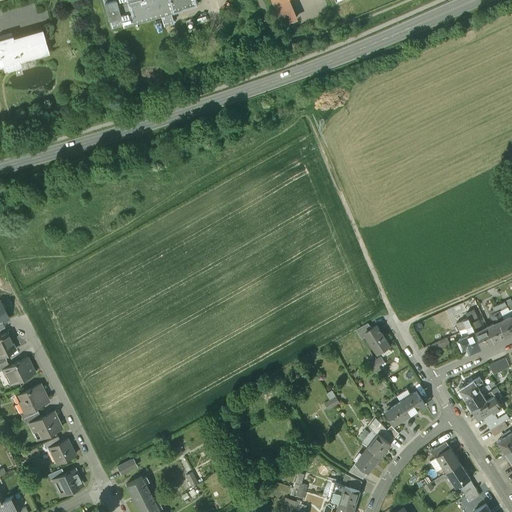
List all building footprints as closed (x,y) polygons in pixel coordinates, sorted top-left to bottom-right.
[(168,0),(114,0),(123,27),(172,12),(168,0)] [(168,0),(172,12),(199,5),(197,0),(168,0)] [(286,0),(274,5),(282,25),(295,20),(286,0)] [(41,29),(12,37),(12,35),(0,38),(0,66),(2,66),(3,70),(20,65),(19,61),(48,52),(41,29)] [(477,320),(472,309),(466,312),(471,323),(477,320)] [(503,319),(498,321),(505,335),(511,332),(511,318),(510,315),(503,319)] [(493,341),(487,326),(481,329),(477,320),(471,323),(475,331),(481,346),(493,341)] [(494,322),(487,326),(493,341),(505,335),(498,321),(494,322)] [(368,323),(356,329),(362,338),(367,335),(365,332),(371,328),(368,323)] [(390,345),(377,325),(371,328),(365,332),(367,335),(378,353),(390,345)] [(475,331),(458,339),(462,348),(467,345),(469,351),(481,346),(475,331)] [(7,332),(0,335),(0,356),(4,355),(15,349),(7,332)] [(446,338),(431,344),(434,350),(449,344),(446,338)] [(9,365),(2,369),(3,370),(6,377),(8,377),(12,385),(35,374),(27,357),(9,365)] [(381,357),(375,360),(379,366),(384,362),(381,357)] [(505,358),(489,365),(493,374),(510,367),(505,358)] [(6,360),(0,362),(0,371),(3,370),(2,369),(9,365),(6,360)] [(379,366),(375,360),(370,363),(373,369),(379,366)] [(472,380),(469,382),(467,382),(463,384),(462,387),(459,389),(465,398),(479,389),(476,385),(481,381),(478,377),(473,381),(472,380)] [(40,384),(20,393),(24,400),(19,402),(23,412),(24,412),(36,407),(49,400),(46,394),(45,394),(40,384)] [(479,389),(465,398),(468,403),(466,405),(468,409),(471,407),(472,408),(493,395),(499,392),(496,387),(483,396),(479,389)] [(416,391),(401,400),(409,413),(424,404),(416,391)] [(493,395),(472,408),(478,418),(482,415),(484,416),(487,414),(487,412),(491,409),(494,411),(501,407),(493,395)] [(336,397),(330,400),(334,406),(339,403),(336,397)] [(330,400),(325,404),(328,409),(334,406),(330,400)] [(401,400),(386,410),(394,423),(409,413),(401,400)] [(36,407),(24,412),(23,412),(20,413),(23,419),(38,412),(36,407)] [(38,412),(23,419),(26,425),(29,423),(41,418),(38,412)] [(41,418),(29,423),(33,432),(36,430),(40,437),(61,427),(54,412),(41,418)] [(493,413),(483,420),(490,430),(500,423),(493,413)] [(387,428),(380,422),(378,426),(372,421),(369,425),(372,428),(390,442),(394,436),(387,428)] [(500,423),(490,430),(493,435),(507,427),(503,421),(500,423)] [(391,424),(387,428),(394,436),(399,431),(391,424)] [(390,442),(372,428),(361,442),(367,447),(379,456),(390,442)] [(511,433),(511,432),(497,441),(504,452),(511,447),(511,433)] [(58,436),(44,443),(47,449),(51,447),(51,446),(61,441),(58,436)] [(61,441),(51,446),(51,447),(59,463),(75,455),(67,439),(61,441)] [(446,441),(432,449),(436,455),(450,447),(446,441)] [(367,447),(355,462),(368,471),(379,456),(367,447)] [(460,463),(450,447),(436,455),(437,456),(430,460),(436,470),(443,466),(447,471),(460,463)] [(179,448),(174,451),(177,456),(182,454),(179,448)] [(132,458),(117,467),(120,474),(136,466),(132,458)] [(470,478),(460,463),(447,471),(457,487),(470,478)] [(366,473),(354,464),(348,471),(363,478),(366,473)] [(75,469),(57,477),(64,493),(82,484),(75,469)] [(192,472),(186,475),(192,487),(198,484),(192,472)] [(362,481),(345,473),(341,484),(359,489),(362,481)] [(426,476),(421,480),(424,486),(430,482),(426,476)] [(158,511),(141,477),(126,484),(139,511),(158,511)] [(471,481),(461,487),(466,495),(476,489),(471,481)] [(341,484),(334,482),(329,499),(339,502),(354,507),(359,489),(341,484)] [(430,482),(424,486),(428,491),(433,487),(430,482)] [(307,485),(301,483),(299,490),(305,492),(307,485)] [(476,489),(466,495),(470,501),(480,495),(476,489)] [(305,492),(299,490),(297,496),(303,498),(305,492)] [(1,500),(0,500),(0,511),(15,511),(22,509),(14,494),(1,500)] [(293,511),(296,511),(301,500),(288,495),(283,508),(293,511)] [(352,511),(354,507),(339,502),(336,511),(352,511)]
